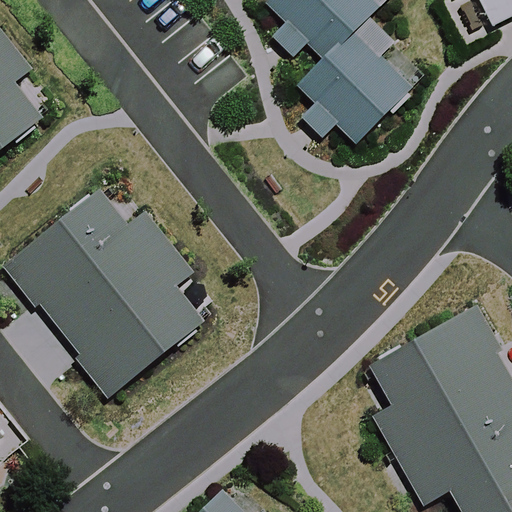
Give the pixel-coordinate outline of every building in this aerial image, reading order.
[(270,0),(327,58),(301,83),(359,143),(418,86),(363,30),(386,8),(378,0),(270,0)] [(511,15),(511,0),(482,0),(494,24),(511,15)] [(0,152),(38,122),(22,101),(42,85),(0,32),(0,152)] [(89,186),(0,258),(0,272),(101,396),(197,319),(169,285),(187,271),(135,208),(118,222),(89,186)] [(511,511),(511,381),(472,306),(367,361),(379,385),(357,396),(403,484),(426,472),(446,511),(511,511)] [(209,511),(263,511),(260,508),(255,511),(230,511),(220,502),(209,511)]
